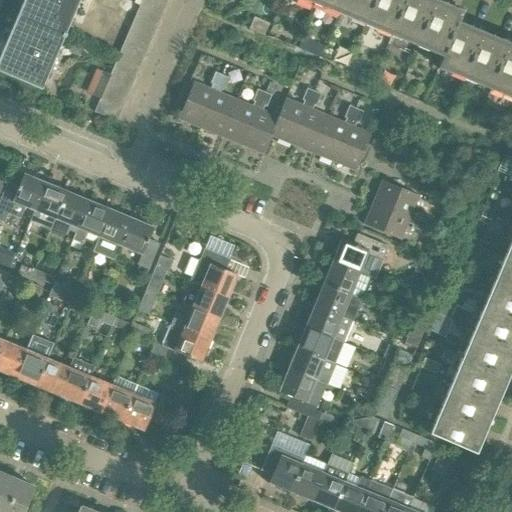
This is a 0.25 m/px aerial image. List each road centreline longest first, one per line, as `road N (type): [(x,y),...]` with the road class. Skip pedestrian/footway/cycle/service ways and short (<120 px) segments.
road 1 (residential): [(190,493),(290,241),(124,174)]
road 2 (residential): [(190,493),(0,415)]
road 3 (residential): [(124,174),(197,0)]
road 4 (residential): [(124,174),(0,124)]
